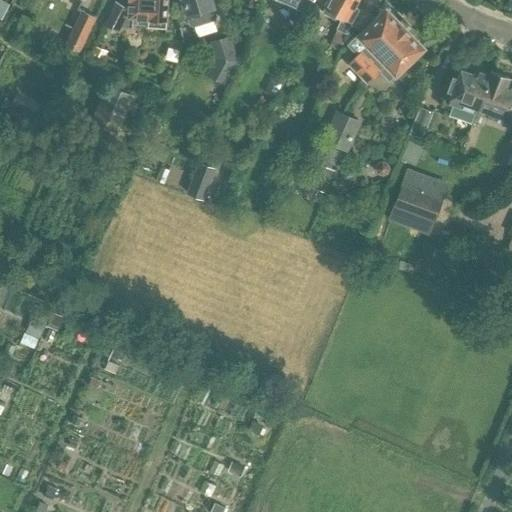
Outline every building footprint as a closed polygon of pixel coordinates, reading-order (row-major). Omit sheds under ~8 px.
[(6,0),(0,0),(0,15),(3,17),(10,1),(6,0)] [(129,0),(129,8),(116,1),(105,24),(120,31),(123,25),(147,26),(147,27),(167,29),(168,21),(167,21),(168,0),(129,0)] [(214,8),(211,0),(183,0),(189,17),(214,8)] [(250,0),(247,8),(255,10),(258,0),(250,0)] [(302,0),(301,4),(301,5),(297,13),(306,17),(310,8),(311,9),(314,0),(284,0),(296,5),(298,0),(302,0)] [(336,28),(338,29),(333,43),(340,47),(350,24),(351,24),(357,8),(355,7),(358,0),(326,0),(323,6),(325,7),(323,12),(336,19),(338,17),(341,19),(336,28)] [(347,45),(357,55),(348,63),(363,79),(364,78),(359,73),(406,27),(386,7),(374,19),(369,13),(359,8),(359,9),(357,8),(351,24),(361,29),(355,35),(356,36),(347,45)] [(66,45),(63,43),(54,63),(72,71),(97,17),(82,10),(66,45)] [(359,73),(364,78),(363,79),(368,84),(372,80),(374,80),(378,75),(378,74),(380,71),(389,81),(395,76),(425,47),(406,27),(359,73)] [(209,41),(215,59),(207,74),(225,84),(237,61),(231,37),(209,41)] [(461,68),(459,76),(453,74),(448,90),(453,92),(449,104),(475,113),(489,74),(475,69),(474,73),(461,68)] [(491,70),(489,74),(475,113),(511,126),(511,121),(511,83),(509,82),(510,77),(491,70)] [(109,85),(93,121),(80,150),(104,161),(134,96),(109,85)] [(45,107),(19,93),(12,108),(38,121),(45,107)] [(431,111),(420,106),(409,134),(423,139),(432,117),(434,112),(431,111)] [(323,141),(348,152),(362,121),(336,110),(323,141)] [(323,163),(332,167),(332,166),(336,167),(342,152),(325,146),(319,160),(324,162),(323,163)] [(198,162),(186,193),(205,200),(216,169),(198,162)] [(323,165),(317,162),(307,186),(325,193),(334,171),(331,170),(332,167),(323,163),(323,165)] [(409,169),(391,219),(428,232),(433,220),(436,220),(449,184),(409,169)]
